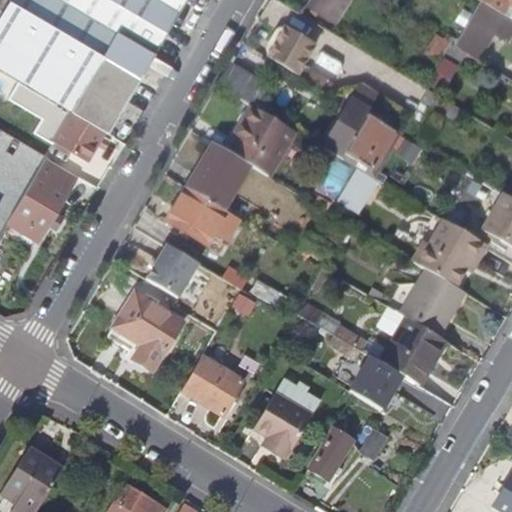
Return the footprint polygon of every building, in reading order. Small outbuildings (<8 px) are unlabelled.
[(7,0),(0,12),(0,72),(106,135),(186,0),(7,0)] [(308,0),(306,5),(334,23),(347,0),(308,0)] [(511,0),(479,0),(480,0),(499,11),(511,18),(511,0)] [(475,10),(454,45),(461,49),(471,33),(484,40),(490,29),(478,21),(482,14),(475,10)] [(329,31),(341,39),(346,30),(334,23),(329,31)] [(283,26),(265,56),(321,90),(328,79),(301,63),(313,44),(283,26)] [(231,58),(215,84),(230,93),(245,68),(231,58)] [(322,148),(328,152),(331,148),(369,171),(392,132),(364,115),(366,111),(349,100),(328,132),(331,134),(322,148)] [(293,131),(249,105),(230,138),(235,140),(228,153),(246,163),(267,176),(293,131)] [(83,161),(100,131),(67,112),(50,141),(83,161)] [(394,125),(403,130),(411,117),(403,112),(394,125)] [(511,147),(502,141),(493,154),(511,165),(511,147)] [(246,163),(228,153),(210,142),(183,187),(219,208),(246,163)] [(22,195),(5,225),(36,243),(74,178),(43,160),(22,195)] [(378,183),(358,171),(340,201),(360,213),(378,183)] [(219,208),(183,187),(163,222),(203,246),(225,212),(219,208)] [(511,200),(502,195),(482,230),(511,247),(511,200)] [(413,263),(425,270),(454,287),(470,259),(475,263),(485,246),(444,221),(430,246),(424,243),(413,263)] [(195,264),(163,244),(143,278),(175,298),(195,264)] [(403,317),(433,335),(453,302),(459,290),(454,287),(425,270),(399,315),(403,317)] [(174,327),(126,297),(103,338),(130,355),(127,360),(147,372),(174,327)] [(433,335),(439,339),(458,305),(453,302),(433,335)] [(439,339),(433,335),(403,317),(377,361),(401,375),(418,386),(431,361),(428,358),(439,339)] [(360,351),(334,335),(329,344),(355,360),(360,351)] [(201,356),(180,390),(221,415),(241,381),(201,356)] [(380,411),(401,375),(377,361),(368,356),(347,391),(380,411)] [(273,393),(251,429),(264,436),(261,442),(283,456),(309,415),(273,393)] [(331,429),(306,468),(326,480),(350,441),(331,429)] [(371,430),(359,449),(373,458),(385,438),(371,430)] [(0,511),(33,511),(56,474),(20,452),(0,484),(0,511)] [(511,511),(511,475),(492,509),(497,511),(511,511)] [(114,502),(126,509),(130,511),(142,511),(150,501),(125,485),(114,502)] [(124,511),(126,509),(114,502),(107,511),(124,511)]
